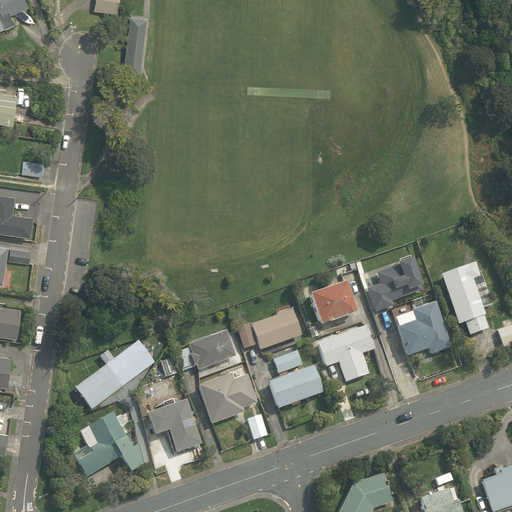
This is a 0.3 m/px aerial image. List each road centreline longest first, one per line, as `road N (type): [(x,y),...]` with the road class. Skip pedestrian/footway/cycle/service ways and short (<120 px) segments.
road 1 (residential): [(24,511),(81,56)]
road 2 (tertiary): [(285,465),(511,384)]
road 3 (tertiary): [(157,511),(285,465)]
